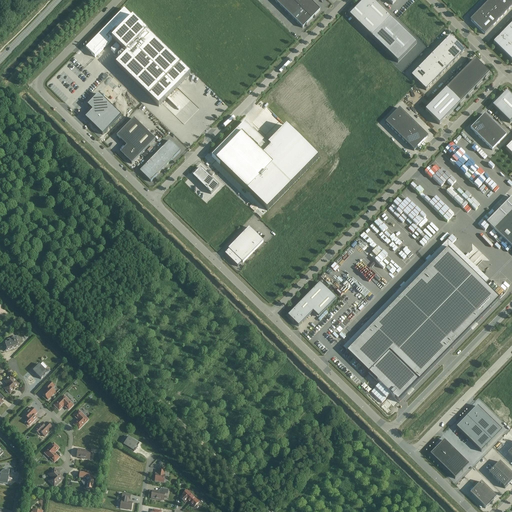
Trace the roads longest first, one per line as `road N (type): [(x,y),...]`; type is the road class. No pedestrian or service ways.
road 1 (track): [(0,248),(269,511)]
road 2 (unclassified): [(270,315),(505,76)]
road 3 (unclassified): [(118,0),(36,86),(152,199)]
road 4 (unclassified): [(152,199),(347,0)]
road 5 (unclassified): [(511,304),(389,430)]
road 6 (unclassified): [(270,315),(389,430)]
road 7 (unclassified): [(152,199),(270,315)]
road 8 (unclassified): [(511,350),(413,452)]
